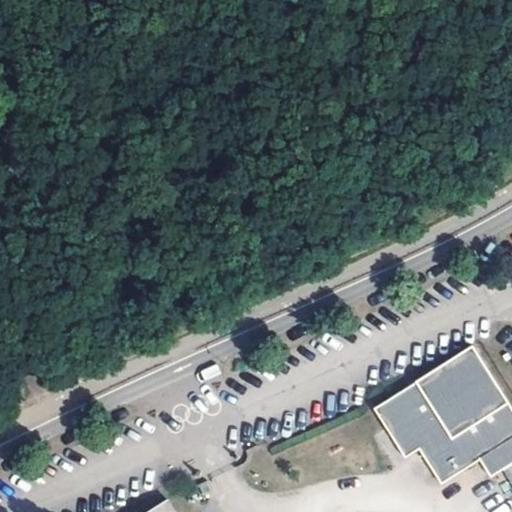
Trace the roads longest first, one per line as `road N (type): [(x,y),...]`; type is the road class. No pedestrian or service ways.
road 1 (tertiary): [(511,215),(0,453)]
road 2 (track): [(51,428),(21,353),(6,0)]
